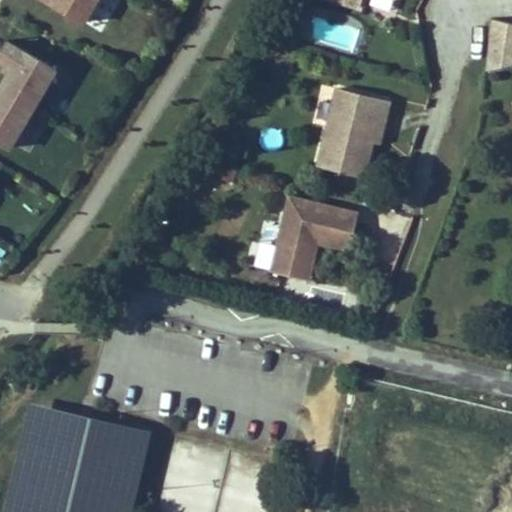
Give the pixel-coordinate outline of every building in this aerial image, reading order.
[(83,32),(101,0),(34,0),(33,3),(83,32)] [(511,27),(491,23),(486,74),(511,68),(511,27)] [(294,52),(297,41),(283,38),(280,48),(294,52)] [(0,147),(9,153),(55,70),(6,43),(0,53),(0,73),(6,77),(0,87),(0,147)] [(373,140),(379,118),(385,120),(389,101),(337,88),(318,164),(365,175),(373,140)] [(379,142),(385,120),(379,118),(373,140),(379,142)] [(233,184),(238,170),(224,165),(219,179),(233,184)] [(312,265),(319,237),(351,245),(359,212),(289,195),(271,270),(299,277),(303,263),(312,265)] [(351,245),(319,237),(318,243),(349,251),(351,245)] [(257,239),(255,263),(269,265),(272,240),(257,239)] [(309,280),(312,265),(303,263),(299,277),(309,280)]
